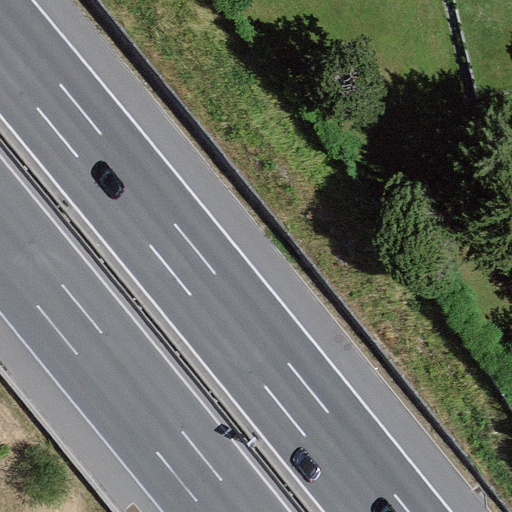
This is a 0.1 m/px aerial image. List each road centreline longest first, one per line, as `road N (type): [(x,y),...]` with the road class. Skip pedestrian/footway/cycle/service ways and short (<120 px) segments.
road 1 (motorway): [(387,511),(0,39)]
road 2 (motorway): [(0,234),(225,511)]
